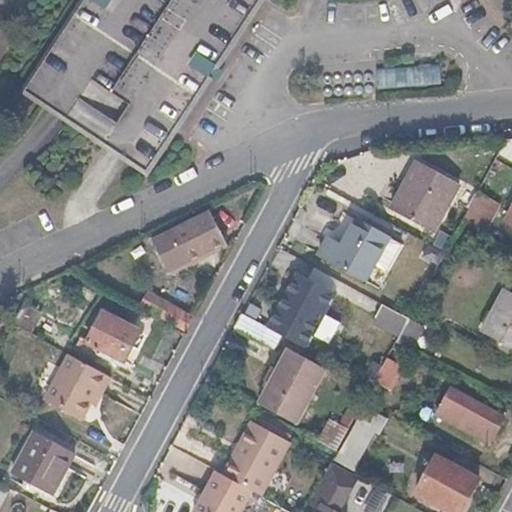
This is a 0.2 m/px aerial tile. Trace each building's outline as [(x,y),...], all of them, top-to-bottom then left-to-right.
[(84,0),(53,47),(24,90),(56,111),(120,154),(146,171),(260,0),(84,0)] [(387,209),(432,231),(457,184),(413,161),(387,209)] [(495,213),(472,201),(461,221),(484,234),(495,213)] [(208,211),(152,240),(165,266),(220,239),(208,211)] [(395,239),(361,220),(349,244),(330,236),(322,256),(373,282),(395,239)] [(295,273),(266,327),(281,335),(305,349),(335,294),(295,273)] [(490,316),(511,327),(511,296),(504,292),(490,316)] [(147,309),(182,326),(189,312),(154,295),(147,309)] [(75,345),(120,366),(139,329),(139,328),(101,310),(85,340),(42,319),(45,314),(25,297),(10,326),(69,356),(75,345)] [(374,315),(403,332),(410,318),(381,303),(374,315)] [(153,336),(161,320),(147,312),(139,328),(139,329),(153,336)] [(266,327),(241,313),(233,328),(273,349),(281,335),(266,327)] [(511,327),(490,316),(479,335),(511,353),(511,327)] [(413,350),(397,342),(373,385),(364,404),(380,413),(413,350)] [(296,425),(324,370),(289,352),(260,406),(296,425)] [(103,398),(113,377),(69,356),(47,402),(85,420),(97,395),(103,398)] [(364,404),(373,385),(363,380),(349,408),(358,414),(364,404)] [(433,418),(487,445),(501,418),(447,390),(433,418)] [(410,434),(365,409),(336,462),(355,472),(371,441),(398,455),(410,434)] [(319,442),(338,452),(350,429),(332,419),(319,442)] [(224,477),(253,493),(261,496),(288,442),(251,423),(224,477)] [(15,473),(52,493),(75,452),(37,432),(15,473)] [(415,496),(445,511),(459,511),(476,483),(435,461),(415,496)] [(340,511),(359,479),(331,464),(311,503),(322,509),(320,511),(340,511)] [(243,511),(253,493),(224,477),(218,473),(198,511),(243,511)]
